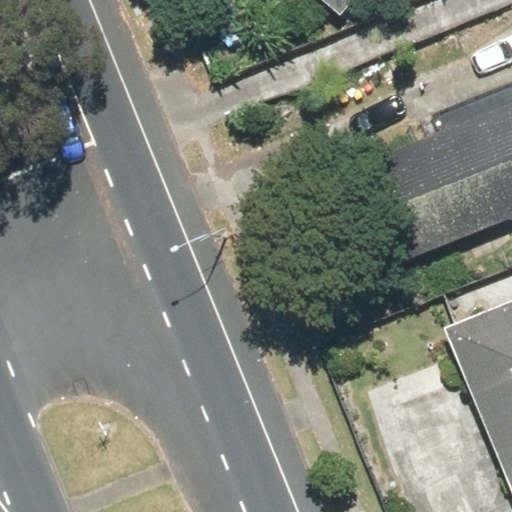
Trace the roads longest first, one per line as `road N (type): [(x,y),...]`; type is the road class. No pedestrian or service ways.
road 1 (primary): [(173,228),(289,511)]
road 2 (primary): [(79,0),(173,228)]
road 3 (residential): [(0,301),(173,228)]
